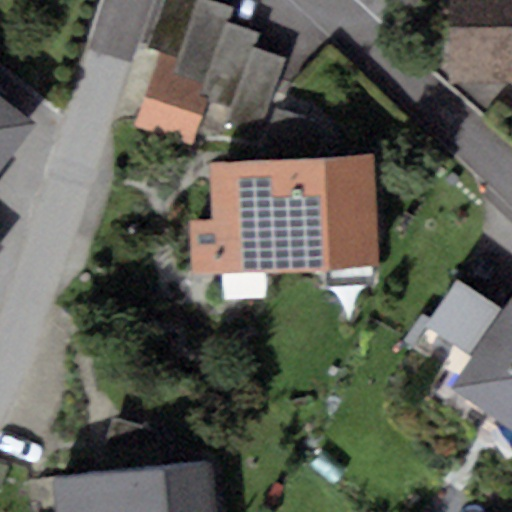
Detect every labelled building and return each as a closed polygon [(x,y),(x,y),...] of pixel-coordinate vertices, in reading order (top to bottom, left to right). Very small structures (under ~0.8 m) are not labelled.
[(165,0),(148,48),(159,52),(176,58),(170,76),(203,87),(199,98),(208,101),(232,110),(226,126),(259,137),(286,60),(251,48),(256,33),(229,24),(234,11),(202,0),(165,0)] [(511,0),(451,0),(452,85),(511,84),(511,0)] [(203,87),(170,76),(176,58),(159,52),(133,126),(191,145),(208,101),(199,98),(203,87)] [(0,168),(34,124),(0,98),(0,168)] [(318,126),(274,114),(263,146),(265,162),(319,159),(318,126)] [(265,162),(211,164),(213,220),(191,221),(193,276),(378,268),(374,157),(319,159),(265,162)] [(511,299),(505,310),(457,279),(414,344),(464,378),(453,395),(511,434),(511,299)] [(102,453),(104,474),(159,469),(157,431),(113,419),(102,453)] [(104,474),(50,480),(52,511),(213,511),(209,464),(159,469),(104,474)]
